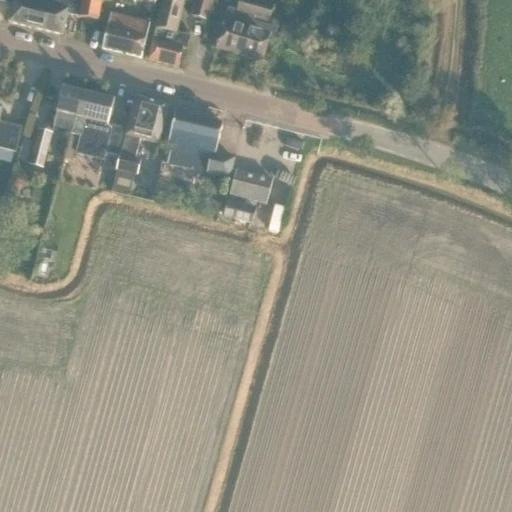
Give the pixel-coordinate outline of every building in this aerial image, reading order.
[(67,16),(79,19),(82,0),(14,0),(9,23),(62,36),(67,16)] [(82,0),(79,19),(98,22),(101,0),(82,0)] [(190,37),(178,34),(186,1),(179,0),(162,0),(162,7),(149,60),(178,68),(183,50),(187,51),(190,37)] [(195,0),(190,18),(207,23),(213,0),(195,0)] [(274,39),(277,30),(268,27),(274,4),(259,0),(240,0),(237,12),(229,10),(216,50),(262,63),(270,38),(274,39)] [(142,59),(150,24),(111,14),(102,49),(142,59)] [(82,138),(86,120),(82,119),(88,96),(62,89),(56,113),(52,128),(72,133),(71,135),(82,138)] [(114,103),(88,96),(82,119),(86,120),(82,138),(77,155),(102,162),(104,153),(118,157),(125,130),(108,126),(114,103)] [(136,177),(140,164),(134,162),(139,140),(158,145),(168,106),(136,98),(116,172),(135,177),(136,177)] [(0,148),(15,153),(21,129),(0,124),(0,114),(1,109),(0,108),(0,148)] [(229,179),(230,177),(234,160),(215,155),(223,125),(176,114),(168,146),(172,147),(167,164),(229,179)] [(52,134),(37,130),(28,166),(43,170),(52,134)] [(267,205),(273,181),(236,171),(230,196),(267,205)] [(256,209),(228,202),(224,217),(252,225),(256,209)]
